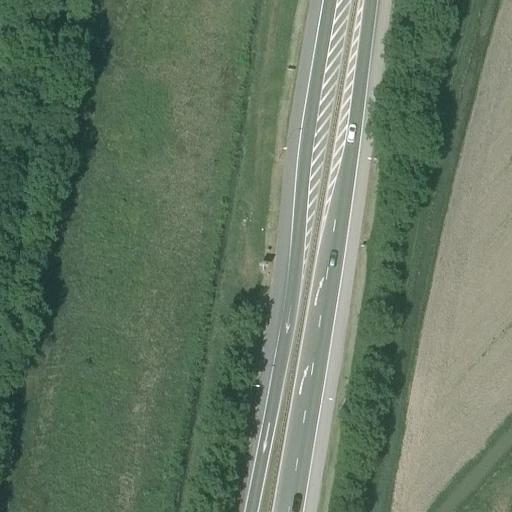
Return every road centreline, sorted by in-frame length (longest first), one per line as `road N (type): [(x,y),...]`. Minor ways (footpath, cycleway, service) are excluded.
road 1 (motorway): [(286,511),(374,0)]
road 2 (motorway): [(331,0),(308,127),(295,279),(252,511)]
